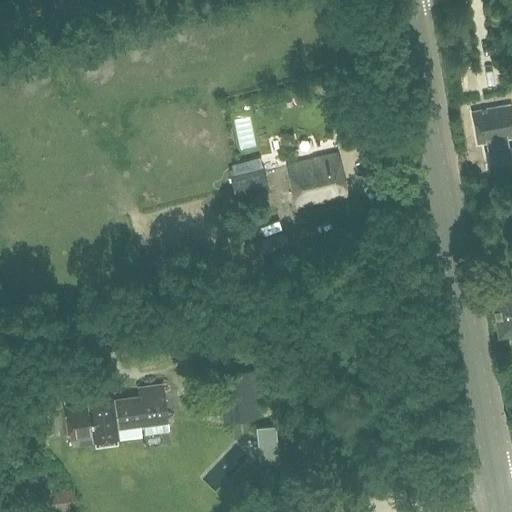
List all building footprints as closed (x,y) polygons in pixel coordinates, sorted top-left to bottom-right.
[(67,13),(65,0),(47,0),(49,15),(67,13)] [(511,105),(471,112),(477,143),(511,136),(511,111),(511,110),(511,105)] [(511,153),(486,158),(490,180),(511,175),(511,153)] [(298,208),(346,196),(337,155),(288,166),(298,208)] [(259,242),(259,241),(230,248),(240,288),(268,281),(263,262),(269,261),(267,251),(261,252),(260,249),(264,248),(264,250),(287,244),(285,233),(261,239),(262,241),(259,242)] [(494,313),(511,309),(511,286),(490,291),(494,313)] [(511,309),(494,313),(498,335),(511,331),(511,309)] [(258,418),(254,371),(220,374),(224,421),(258,418)] [(144,417),(167,414),(163,383),(137,386),(139,397),(113,400),(113,397),(89,400),(90,405),(66,408),(69,437),(94,434),(95,445),(118,442),(116,428),(145,424),(144,417)] [(276,425),(257,427),(259,444),(278,443),(276,425)] [(49,511),(76,507),(73,489),(46,494),(49,511)]
